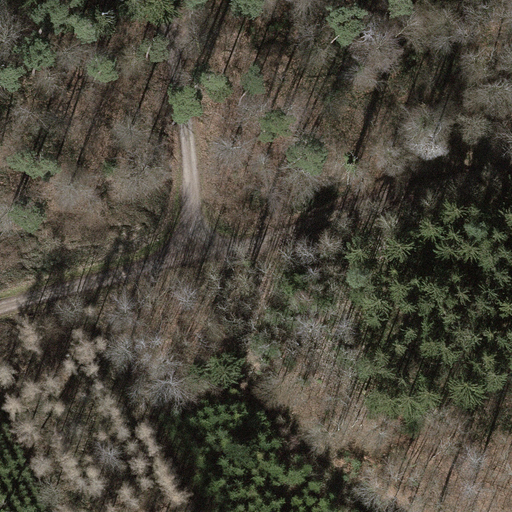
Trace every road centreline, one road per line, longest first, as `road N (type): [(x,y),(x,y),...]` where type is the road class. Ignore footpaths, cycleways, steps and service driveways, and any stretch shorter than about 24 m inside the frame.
road 1 (track): [(0,303),(189,249),(184,125),(154,0)]
road 2 (track): [(189,249),(395,183),(511,160)]
